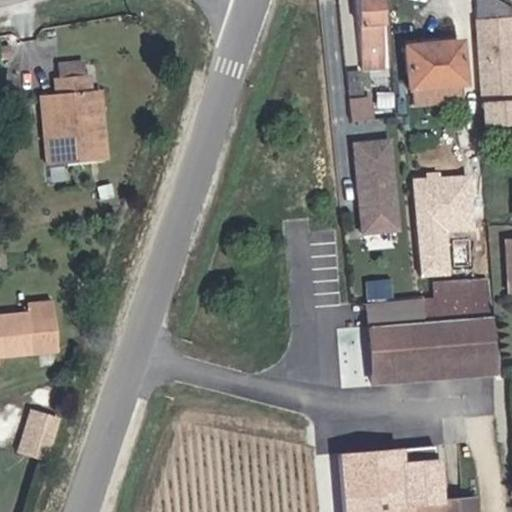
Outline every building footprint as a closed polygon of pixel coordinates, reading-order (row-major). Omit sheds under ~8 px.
[(367,0),(349,0),(357,66),(375,63),(367,0)] [(503,19),(502,5),(498,3),(493,0),(468,0),(470,21),(503,19)] [(510,96),(507,72),(503,19),(470,21),(475,99),(510,96)] [(444,46),(397,49),(400,103),(403,103),(404,120),(446,118),(444,102),(448,102),(444,46)] [(39,130),(43,165),(43,164),(60,162),(79,160),(78,147),(75,125),(74,118),(80,117),(82,116),(80,97),(80,96),(80,94),(80,92),(72,92),(71,90),(71,85),(69,76),(64,76),(40,79),(36,79),(34,79),(35,85),(35,95),(22,97),(21,97),(24,123),(30,123),(38,122),(39,130)] [(356,99),(335,101),(337,122),(357,120),(356,99)] [(88,159),(82,116),(80,117),(74,118),(75,125),(78,147),(79,160),(88,159)] [(30,123),(24,123),(29,167),(43,165),(39,130),(38,122),(30,123)] [(400,229),(393,137),(353,140),(359,234),(400,229)] [(511,256),(496,257),(498,307),(511,306),(511,256)] [(0,311),(0,352),(20,349),(65,343),(59,297),(34,301),(35,307),(0,311)] [(374,302),(370,303),(372,325),(409,321),(408,320),(406,300),(374,302)] [(372,325),(370,303),(354,305),(355,327),(372,325)] [(377,373),(413,369),(410,330),(409,321),(372,325),(377,373)] [(377,373),(372,325),(355,327),(353,326),(358,374),(377,373)] [(410,330),(413,369),(484,362),(482,327),(410,330)] [(0,365),(22,363),(20,349),(0,352),(0,365)] [(413,369),(414,380),(485,377),(484,362),(413,369)] [(378,384),(414,380),(413,369),(377,373),(378,384)] [(378,384),(377,373),(358,374),(359,386),(378,384)] [(22,450),(38,456),(47,459),(62,415),(33,410),(22,450)] [(460,511),(460,502),(424,504),(424,506),(424,511),(460,511)]
